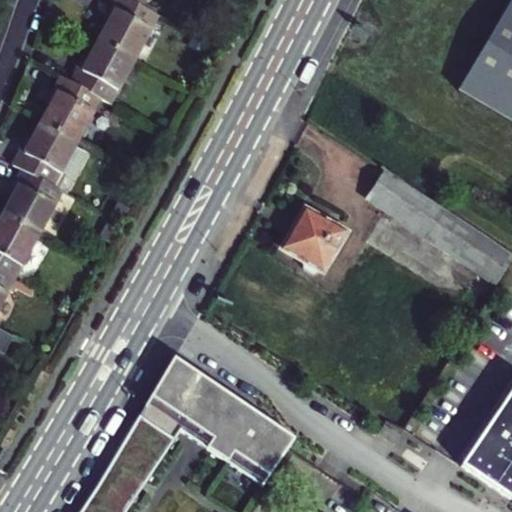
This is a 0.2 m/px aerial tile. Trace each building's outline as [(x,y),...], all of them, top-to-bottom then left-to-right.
[(98,40),(135,61),(159,17),(141,7),(128,0),(114,0),(107,13),(111,15),(98,40)] [(511,1),(459,92),(511,123),(511,1)] [(70,82),(101,99),(122,110),(125,104),(115,98),(135,61),(98,40),(85,65),(80,62),(70,82)] [(54,97),(40,123),(77,143),(101,99),(70,82),(60,77),(50,96),(54,97)] [(22,169),(64,192),(66,193),(88,153),(75,146),(77,143),(40,123),(28,147),(24,144),(13,164),(22,169)] [(2,216),(39,236),(64,192),(22,169),(12,188),(15,191),(2,216)] [(368,197),(385,209),(497,284),(511,260),(511,256),(496,246),(384,171),(368,197)] [(280,249),(286,252),(302,261),(303,270),(312,275),(320,271),(322,272),(345,233),(304,209),(284,243),(280,249)] [(0,272),(15,281),(39,236),(2,216),(0,219),(0,272)] [(0,307),(15,281),(0,272),(0,307)] [(123,441),(79,511),(125,511),(179,432),(262,488),(294,439),(173,358),(123,441)] [(511,388),(459,467),(509,500),(511,495),(511,388)] [(393,446),(399,437),(384,426),(378,436),(393,446)]
